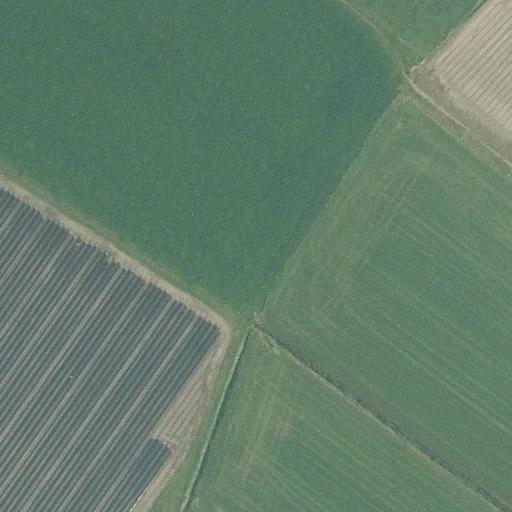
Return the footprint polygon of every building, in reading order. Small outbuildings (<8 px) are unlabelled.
[(0,246),(30,206),(10,192),(0,205),(0,246)] [(35,208),(0,255),(0,283),(6,288),(55,223),(35,208)] [(59,223),(8,299),(30,313),(80,237),(59,223)] [(134,272),(89,340),(108,353),(154,285),(134,272)] [(160,287),(110,363),(128,374),(178,299),(160,287)] [(185,303),(113,412),(133,425),(205,316),(185,303)] [(77,501),(70,511),(151,511),(214,407),(195,396),(192,409),(187,407),(232,332),(206,316),(109,479),(109,480),(119,482),(127,469),(123,459),(129,449),(145,458),(113,511),(102,511),(108,492),(104,490),(77,501)]
